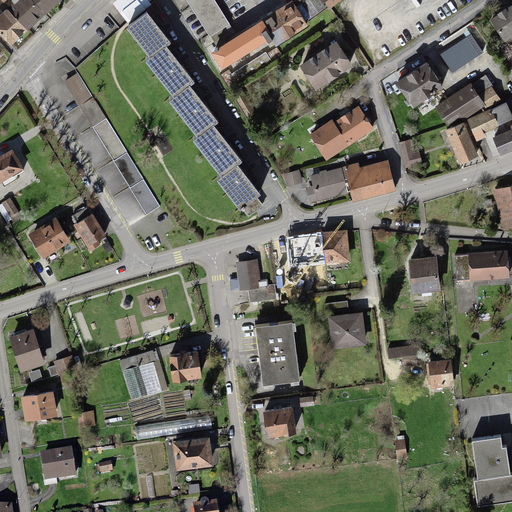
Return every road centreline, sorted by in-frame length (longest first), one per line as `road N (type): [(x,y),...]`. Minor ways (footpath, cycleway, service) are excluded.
road 1 (residential): [(211,249),(247,511)]
road 2 (residential): [(161,0),(295,226)]
road 3 (residential): [(488,0),(372,78),(405,195)]
road 4 (residential): [(23,72),(139,268)]
road 5 (residential): [(511,236),(364,220),(361,207)]
road 6 (residential): [(0,356),(25,511)]
road 7 (tertiary): [(0,311),(139,268)]
